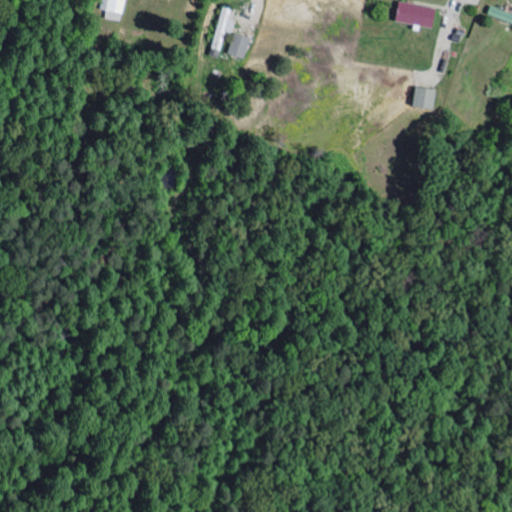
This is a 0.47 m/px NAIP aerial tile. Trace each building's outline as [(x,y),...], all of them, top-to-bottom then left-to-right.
[(124,20),(125,0),(107,0),(106,19),(124,20)] [(436,7),(400,3),(397,23),(433,28),(436,7)] [(220,57),(226,31),(232,33),(235,21),(230,20),(233,9),(222,7),(210,55),(220,57)] [(227,55),(245,60),(252,37),(234,32),(227,55)] [(437,89),(416,88),(414,108),(435,110),(437,89)]
